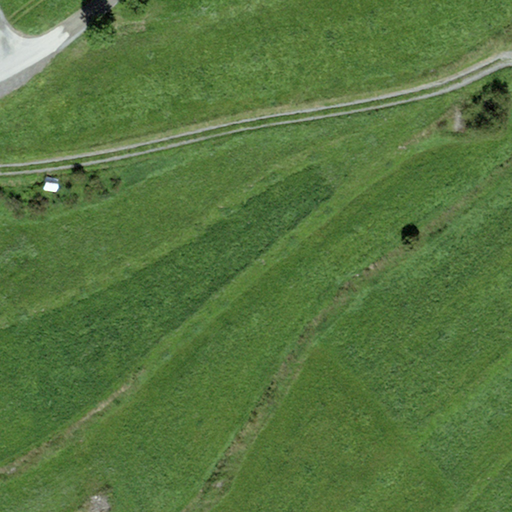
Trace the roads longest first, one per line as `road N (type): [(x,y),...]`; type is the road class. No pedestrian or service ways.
road 1 (track): [(0,161),(74,158),(185,126),(408,90),(511,55)]
road 2 (unclassified): [(0,72),(106,0)]
